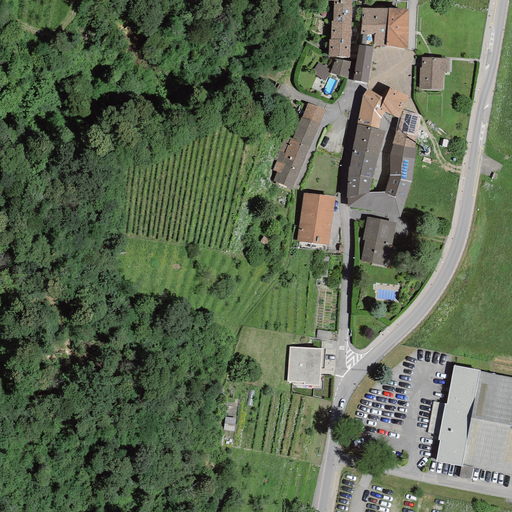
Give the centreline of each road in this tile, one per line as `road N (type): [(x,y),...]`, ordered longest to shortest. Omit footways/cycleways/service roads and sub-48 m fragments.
road 1 (residential): [(499,0),(466,201),(446,270),(346,388)]
road 2 (residential): [(374,80),(359,91),(341,182),(346,388)]
road 3 (residential): [(346,388),(321,511)]
